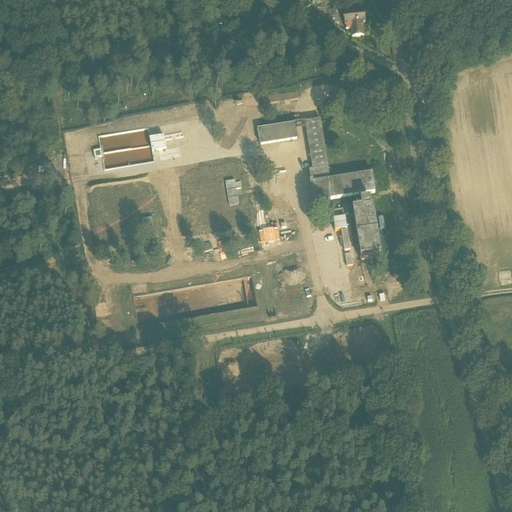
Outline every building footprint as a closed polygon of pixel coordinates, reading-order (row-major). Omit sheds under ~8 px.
[(365,23),(363,13),(344,15),(345,32),(351,31),(352,38),(363,37),(362,23),(365,23)] [(329,181),(320,121),(304,123),(312,171),(309,171),(311,182),(309,183),(309,185),(310,185),(313,204),(359,196),(362,212),(353,213),(360,262),(380,258),(373,210),(370,211),(368,195),(375,194),(372,175),(329,181)] [(259,147),(297,140),(294,125),(257,131),(259,147)] [(164,138),(150,141),(152,153),(166,150),(164,138)] [(101,152),(93,154),(95,161),(102,160),(101,152)] [(233,183),(225,184),(229,209),(238,207),(235,192),(240,191),(239,185),(234,186),(233,183)] [(155,235),(153,219),(142,221),(145,237),(155,235)] [(228,274),(105,298),(112,336),(235,312),(236,313),(248,310),(249,313),(309,299),(300,248),(279,259),(240,266),(241,271),(228,274)]
